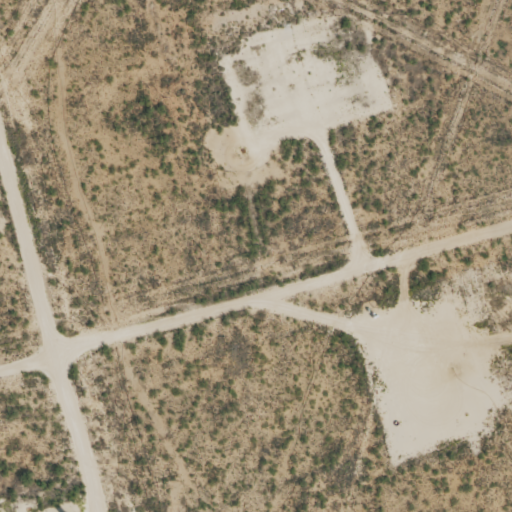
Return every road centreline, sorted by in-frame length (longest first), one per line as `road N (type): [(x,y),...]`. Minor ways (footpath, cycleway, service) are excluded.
road 1 (track): [(0,390),(511,234)]
road 2 (track): [(45,511),(0,340)]
